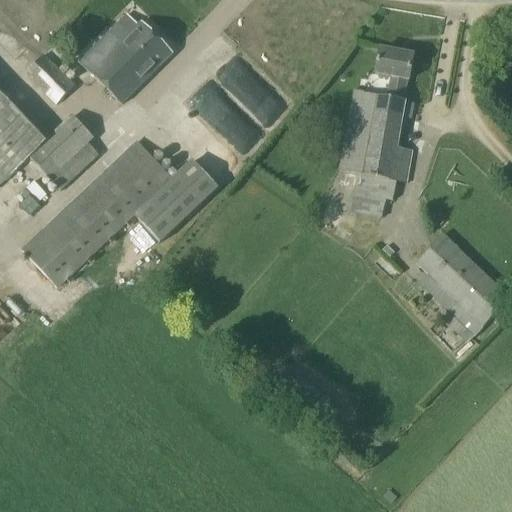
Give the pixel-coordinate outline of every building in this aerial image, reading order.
[(78,65),(119,107),(171,57),(140,25),(121,44),(110,33),(78,65)] [(390,79),(387,99),(404,103),(408,82),(413,56),(380,50),(375,76),(390,79)] [(24,77),(55,108),(74,88),(44,58),(24,77)] [(0,104),(9,96),(0,87),(0,104)] [(406,103),(404,103),(387,99),(352,93),(338,173),(361,177),(359,188),(355,188),(350,215),(381,221),(386,202),(393,203),(396,185),(407,187),(413,153),(398,150),(406,103)] [(28,162),(28,161),(50,139),(9,96),(0,104),(0,176),(6,183),(28,162)] [(50,182),(88,147),(93,142),(70,118),(50,139),(28,161),(28,162),(50,182)] [(137,145),(22,255),(57,292),(80,270),(123,229),(149,256),(209,199),(184,172),(172,183),(137,145)] [(98,158),(88,147),(50,182),(60,194),(98,158)] [(443,236),(416,266),(428,278),(420,286),(450,315),(443,322),(467,346),(510,300),(443,236)] [(272,389),(324,430),(338,412),(286,371),(272,389)]
